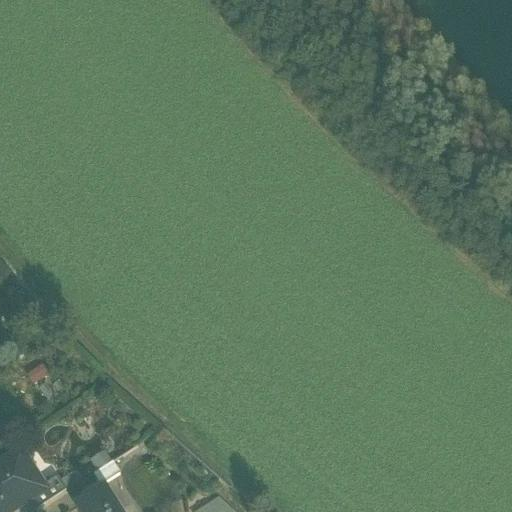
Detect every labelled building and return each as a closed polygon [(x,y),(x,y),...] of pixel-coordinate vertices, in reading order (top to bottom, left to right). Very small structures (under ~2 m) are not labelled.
[(31,471),(20,454),(0,466),(0,511),(15,511),(18,510),(21,510),(30,505),(43,496),(40,491),(30,476),(31,471)] [(119,477),(112,465),(93,478),(100,489),(119,477)] [(41,511),(67,495),(56,480),(40,491),(43,496),(30,505),(34,511),(41,511)] [(116,511),(103,492),(79,508),(81,511),(116,511)] [(227,511),(217,502),(201,511),(227,511)]
